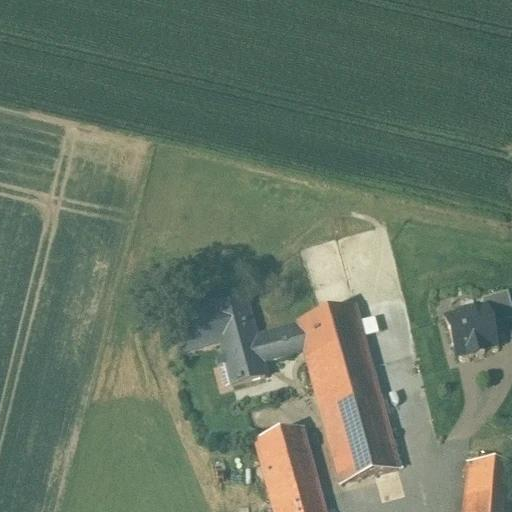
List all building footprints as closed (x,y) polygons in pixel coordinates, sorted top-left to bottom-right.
[(261,366),(304,355),(297,329),(254,340),(243,302),(210,311),(211,314),(173,324),(181,355),(219,345),(223,360),(216,362),(224,391),(264,381),(261,366)] [(447,364),(498,351),(487,308),(448,318),(452,334),(440,337),(447,364)] [(353,310),(296,326),(297,329),(304,355),(340,487),(397,472),(353,310)] [(321,511),(301,432),(253,444),(271,511),(321,511)] [(503,470),(466,467),(462,511),(511,511),(511,446),(506,446),(503,470)]
